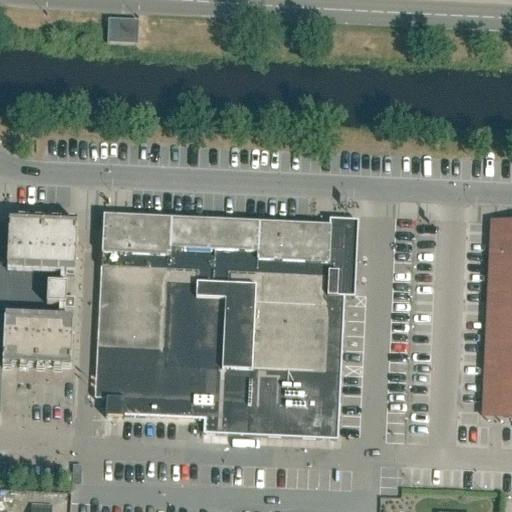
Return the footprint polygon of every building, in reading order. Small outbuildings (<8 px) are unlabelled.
[(137,48),(138,39),(139,24),(109,22),(108,40),(107,46),(137,48)] [(97,352),(94,402),(106,403),(105,421),(124,421),(124,419),(205,423),(204,437),(218,437),(219,408),(220,408),(228,238),(227,237),(227,226),(133,222),(133,218),(114,217),(113,232),(102,232),(97,337),(97,352)] [(511,225),(492,225),(484,408),(511,409),(511,225)] [(220,408),(219,408),(218,437),(337,443),(347,231),(227,226),(227,237),(228,238),(220,408)] [(7,270),(61,273),(75,273),(77,230),(8,227),(8,233),(7,270)] [(8,233),(0,232),(0,366),(2,366),(4,324),(7,270),(8,233)] [(66,290),(61,289),(61,273),(7,270),(4,324),(59,327),(60,310),(72,311),(73,302),(66,301),(66,290)] [(72,327),(59,327),(4,324),(2,366),(2,367),(71,370),(72,327)]
